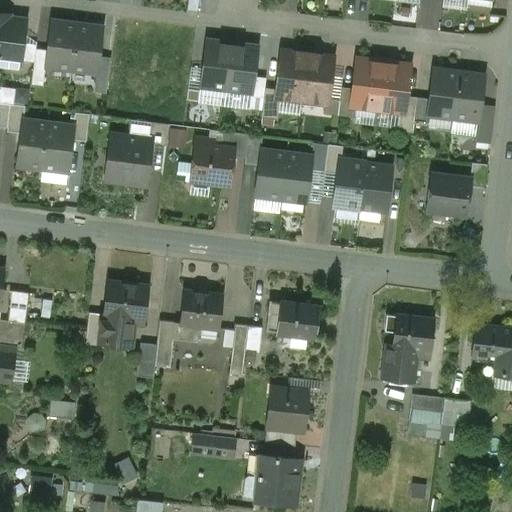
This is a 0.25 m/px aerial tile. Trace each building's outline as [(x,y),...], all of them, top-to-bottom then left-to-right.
[(198,0),(187,0),(187,11),(197,12),(198,0)] [(0,67),(19,69),(25,22),(7,20),(7,16),(0,14),(0,67)] [(65,23),(51,21),(47,51),(45,67),(70,70),(76,26),(65,25),(65,23)] [(87,26),(87,28),(76,26),(70,70),(96,74),(98,57),(102,28),(87,26)] [(220,43),(205,41),(202,69),(200,87),(225,90),(231,46),(220,45),(220,43)] [(242,45),(242,47),(231,46),(225,90),(251,93),(253,78),(257,47),(242,45)] [(47,51),(35,49),(32,71),(44,72),(45,67),(47,51)] [(294,53),(281,52),(277,90),(276,98),(280,98),(301,101),(307,53),(294,52),(294,53)] [(320,55),(307,53),(301,101),(324,104),(326,104),(327,99),(332,58),(320,57),(320,55)] [(110,58),(98,57),(96,74),(95,80),(107,81),(110,58)] [(372,62),(357,60),(353,89),(351,106),(353,106),(376,109),(382,65),(371,64),(372,62)] [(393,66),(382,65),(376,109),(399,112),(402,112),(405,96),(408,66),(393,64),(393,66)] [(202,69),(190,68),(187,89),(199,90),(200,87),(202,69)] [(447,71),(432,69),(428,99),(426,115),(427,115),(452,119),(458,75),(447,73),(447,71)] [(44,72),(32,71),(30,85),(42,87),(44,72)] [(469,76),(458,75),(452,119),(477,122),(478,122),(480,106),(484,76),(469,74),(469,76)] [(265,79),(253,78),(251,93),(250,109),(261,110),(264,88),(265,79)] [(107,81),(95,80),(94,92),(106,94),(107,81)] [(277,90),(264,88),(261,110),(260,118),(277,120),(280,98),(276,98),(277,90)] [(353,89),(341,88),(339,101),(337,116),(352,118),(353,106),(351,106),(353,89)] [(199,90),(187,89),(186,100),(198,101),(199,90)] [(405,96),(402,112),(399,112),(396,132),(412,133),(413,121),(416,98),(405,96)] [(428,99),(416,98),(413,121),(426,123),(427,115),(426,115),(428,99)] [(339,101),(327,99),(326,104),(324,104),(322,114),(337,116),(339,101)] [(10,105),(0,103),(0,127),(7,128),(10,105)] [(24,107),(10,105),(7,128),(6,133),(20,134),(21,120),(23,120),(24,107)] [(492,108),(480,106),(478,122),(477,122),(474,142),(488,143),(492,108)] [(89,115),(74,113),(72,127),(74,127),(72,141),(85,142),(89,115)] [(23,120),(21,120),(20,134),(16,166),(42,169),(48,124),(23,120)] [(168,125),(150,123),(148,139),(152,140),(152,146),(165,147),(168,125)] [(72,127),(48,124),(42,169),(68,172),(72,141),(74,127),(72,127)] [(187,147),(189,129),(172,127),(170,145),(187,147)] [(248,135),(222,131),(220,147),(234,149),(233,157),(245,159),(248,135)] [(148,139),(109,134),(103,181),(146,186),(152,146),(152,140),(148,139)] [(261,136),(248,135),(245,159),(244,164),(258,166),(260,151),(261,136)] [(220,147),(194,144),(189,181),(229,186),(233,157),(234,149),(220,147)] [(342,147),(327,145),(324,172),(337,174),(339,160),(340,160),(342,147)] [(285,154),(260,151),(258,166),(254,196),(280,199),(285,154)] [(311,157),(285,154),(280,199),(306,202),(311,157)] [(340,160),(339,160),(337,174),(333,206),(359,209),(365,163),(340,160)] [(391,167),(365,163),(359,209),(385,212),(391,167)] [(486,165),(471,163),(469,179),(470,179),(469,187),(483,189),(486,165)] [(469,179),(430,174),(426,211),(466,216),(469,187),(470,179),(469,179)] [(147,287),(108,282),(103,315),(103,316),(122,318),(131,320),(130,327),(132,327),(132,325),(143,326),(147,287)] [(28,294),(11,291),(7,321),(24,324),(28,294)] [(184,291),(181,323),(173,322),(171,340),(173,340),(193,342),(194,334),(200,335),(201,327),(217,329),(221,295),(184,291)] [(318,307),(280,302),(280,303),(269,302),(267,314),(265,332),(276,333),(276,334),(314,339),(318,307)] [(103,315),(88,313),(84,345),(101,347),(102,340),(105,316),(103,316),(103,315)] [(433,320),(386,314),(384,332),(393,333),(392,346),(387,345),(383,379),(385,379),(387,367),(405,369),(410,365),(413,366),(415,350),(429,352),(433,320)] [(122,318),(105,316),(102,340),(119,342),(122,318)] [(7,321),(0,320),(0,347),(14,350),(20,351),(24,324),(7,321)] [(173,322),(159,320),(156,345),(157,345),(154,366),(170,368),(173,340),(171,340),(173,322)] [(248,326),(235,324),(232,348),(245,349),(248,326)] [(511,342),(511,329),(474,324),(470,357),(488,359),(486,369),(490,374),(511,376),(511,345),(511,346),(511,342)] [(261,327),(248,326),(245,349),(259,351),(261,327)] [(156,345),(140,343),(136,377),(153,379),(154,366),(157,345),(156,345)] [(0,381),(9,382),(14,350),(0,347),(0,381)] [(245,349),(232,348),(229,375),(242,377),(245,349)] [(511,377),(496,378),(496,387),(511,386),(511,377)] [(307,392),(285,389),(284,400),(269,398),(266,428),(296,431),(303,432),(307,392)] [(444,399),(411,395),(410,409),(442,413),(444,399)] [(53,398),(51,414),(77,417),(79,401),(53,398)] [(470,401),(444,398),(442,413),(441,424),(454,426),(455,413),(468,415),(470,401)] [(442,413),(410,409),(408,421),(441,424),(442,413)] [(252,429),(243,428),(242,439),(251,440),(252,429)] [(296,431),(266,428),(264,443),(294,447),(296,431)] [(156,433),(155,458),(170,459),(171,434),(156,433)] [(234,439),(198,435),(197,449),(233,453),(234,439)] [(300,460),(256,455),(256,456),(263,457),(261,476),(258,476),(257,477),(248,476),(245,478),(242,499),(295,505),(300,460)] [(127,481),(140,475),(131,457),(118,463),(127,481)] [(161,511),(163,503),(138,500),(136,511),(161,511)]
